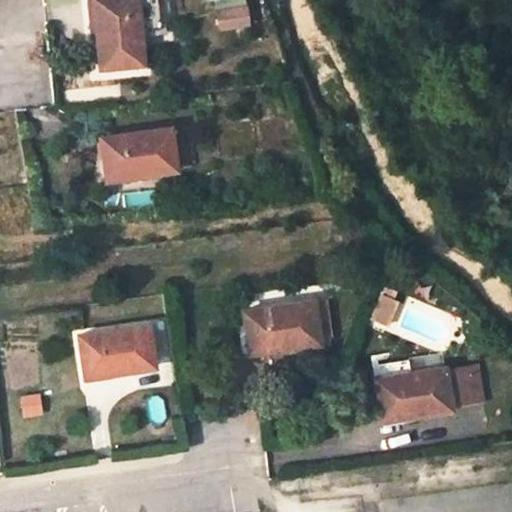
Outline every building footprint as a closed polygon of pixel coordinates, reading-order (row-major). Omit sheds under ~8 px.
[(136,0),(93,0),(101,68),(143,64),(136,0)] [(252,6),(245,7),(247,22),(254,21),(252,6)] [(245,7),(219,11),(221,26),(247,22),(245,7)] [(170,127),(101,138),(107,179),(175,170),(170,127)] [(396,288),(386,284),(382,294),(392,298),(396,288)] [(392,298),(382,294),(376,306),(387,311),(392,298)] [(312,302),(245,312),(251,351),(318,342),(312,302)] [(148,325),(79,335),(85,376),(153,367),(148,325)] [(439,367),(438,356),(376,364),(378,377),(439,367)] [(475,365),(462,367),(467,402),(481,400),(475,365)] [(378,377),(375,377),(381,419),(449,409),(449,405),(467,402),(462,367),(444,369),(444,367),(439,367),(378,377)] [(18,416),(39,415),(38,392),(16,393),(18,416)] [(164,419),(161,395),(146,397),(149,421),(164,419)] [(381,503),(382,511),(481,511),(480,501),(446,505),(445,496),(381,503)]
